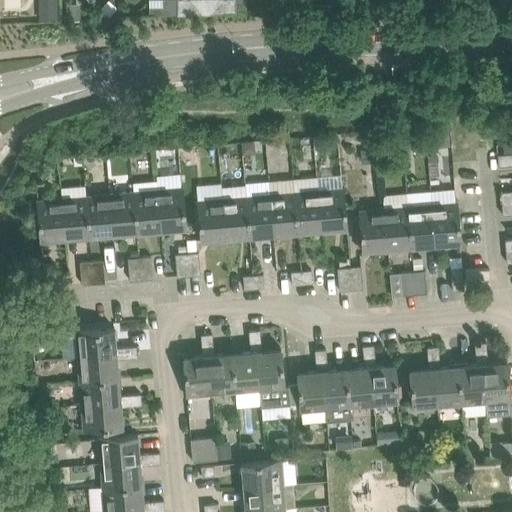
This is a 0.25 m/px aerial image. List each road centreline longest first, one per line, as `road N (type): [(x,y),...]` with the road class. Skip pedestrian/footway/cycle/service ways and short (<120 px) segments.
road 1 (residential): [(499,311),(336,325),(300,303),(166,313)]
road 2 (tertiary): [(242,48),(511,35)]
road 3 (tertiary): [(0,107),(117,72),(242,48)]
road 4 (tertiary): [(242,48),(143,51),(0,80)]
road 5 (residential): [(166,313),(185,511)]
road 6 (residential): [(499,311),(488,156)]
road 7 (residential): [(46,296),(163,285),(166,313)]
